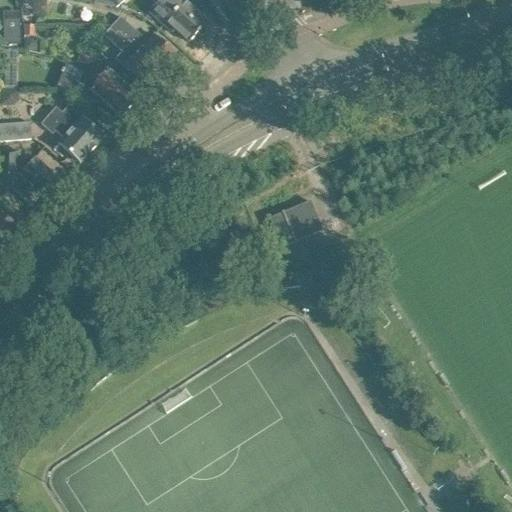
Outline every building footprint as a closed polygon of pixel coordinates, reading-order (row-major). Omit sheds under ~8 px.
[(21,0),(20,27),(34,27),(34,0),(21,0)] [(97,0),(94,3),(115,9),(124,0),(97,0)] [(173,29),(173,30),(188,43),(206,23),(182,2),(173,13),(159,1),(149,13),(170,32),(173,29)] [(19,45),(18,14),(0,14),(2,46),(19,45)] [(111,27),(162,73),(176,56),(153,36),(147,43),(119,18),(111,27)] [(34,27),(20,27),(20,36),(33,37),(34,27)] [(162,73),(111,27),(103,36),(121,53),(114,60),(124,69),(147,89),(162,73)] [(32,40),(25,40),(24,52),(37,52),(37,46),(32,40)] [(4,53),(3,74),(16,75),(17,53),(4,53)] [(100,86),(82,79),(84,73),(73,68),(65,68),(57,88),(63,90),(97,105),(100,100),(121,119),(138,99),(117,80),(108,76),(100,86)] [(57,145),(65,151),(80,165),(103,138),(89,125),(81,118),(80,118),(68,107),(61,114),(55,108),(40,125),(52,135),(55,132),(62,138),(57,145)] [(0,125),(0,142),(31,140),(30,123),(0,125)] [(8,188),(22,199),(31,207),(41,196),(47,201),(63,184),(48,170),(34,159),(27,167),(19,160),(20,154),(0,152),(0,185),(6,191),(8,188)] [(280,249),(322,231),(310,202),(268,219),(280,249)] [(0,254),(14,239),(0,226),(0,254)]
